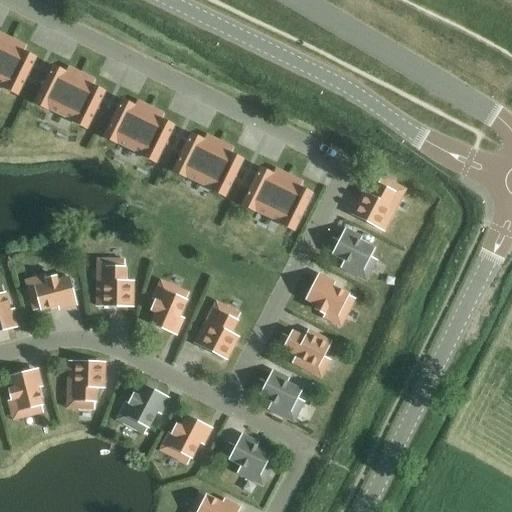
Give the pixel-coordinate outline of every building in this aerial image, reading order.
[(0,72),(14,45),(0,37),(0,72)] [(14,45),(0,72),(0,81),(22,93),(40,58),(14,45)] [(65,115),(83,79),(58,66),(40,102),(65,115)] [(83,79),(65,115),(91,128),(109,92),(83,79)] [(136,148),(154,113),(128,100),(110,135),(136,148)] [(154,113),(136,148),(161,161),(179,126),(154,113)] [(201,181),(219,145),(194,132),(175,168),(201,181)] [(219,145),(201,181),(226,194),(244,158),(219,145)] [(269,217),(287,181),(262,168),(244,203),(269,217)] [(394,194),(397,186),(382,178),(378,185),(377,185),(370,197),(367,195),(355,217),(385,232),(392,219),(388,217),(393,207),(390,205),(395,194),(394,194)] [(287,181),(269,217),(295,229),(313,194),(287,181)] [(333,256),(363,271),(374,249),(344,234),(333,256)] [(126,269),(124,269),(124,261),(106,261),(106,268),(105,268),(105,281),(101,280),(100,292),(96,292),(96,307),(129,308),(129,283),(125,283),(126,269)] [(69,279),(58,282),(57,278),(45,281),(46,284),(35,287),(41,311),(75,302),(69,279)] [(327,312),(337,317),(349,295),(317,279),(306,301),(317,307),(315,310),(325,315),(327,312)] [(150,324),(173,334),(187,302),(164,292),(159,303),(156,301),(151,312),(155,314),(150,324)] [(0,332),(15,328),(6,294),(0,295),(0,332)] [(236,322),(240,315),(224,307),(220,314),(219,313),(214,324),(210,322),(205,332),(201,330),(194,344),(223,359),(235,337),(231,335),(237,322),(236,322)] [(307,335),(305,339),(293,332),(283,351),(318,368),(329,346),(307,335)] [(96,388),(100,389),(101,364),(68,363),(68,378),(72,378),(71,390),(75,390),(75,402),(76,402),(76,410),(94,410),(94,402),(96,402),(96,388)] [(19,412),(42,406),(34,372),(10,378),(13,389),(9,390),(12,401),(16,400),(19,412)] [(260,397),(290,413),(301,391),(271,375),(260,397)] [(149,429),(165,398),(143,386),(138,397),(134,395),(129,405),(132,407),(127,417),(149,429)] [(192,459),(208,428),(186,417),(180,427),(177,425),(172,436),(175,437),(170,448),(192,459)] [(229,461),(260,477),(271,455),(241,439),(229,461)] [(237,511),(207,496),(198,511),(237,511)]
